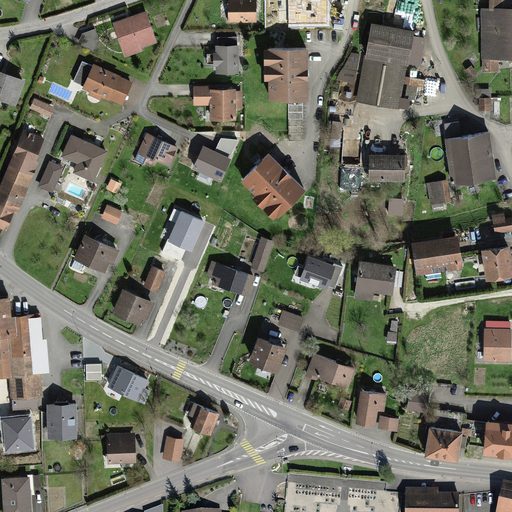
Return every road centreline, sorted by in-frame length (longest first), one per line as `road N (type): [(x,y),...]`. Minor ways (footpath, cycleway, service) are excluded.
road 1 (secondary): [(298,423),(148,356),(0,264)]
road 2 (secondary): [(511,473),(382,455),(298,423)]
road 3 (tertiary): [(298,423),(273,442),(98,511)]
road 4 (residential): [(498,135),(455,97),(421,0)]
road 5 (residential): [(0,35),(128,0)]
road 6 (unknown): [(209,383),(257,273)]
